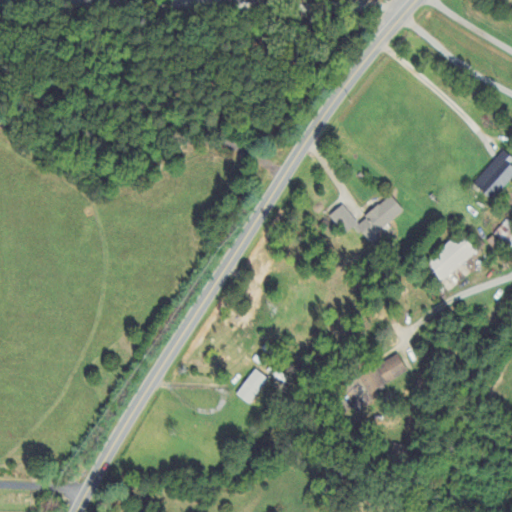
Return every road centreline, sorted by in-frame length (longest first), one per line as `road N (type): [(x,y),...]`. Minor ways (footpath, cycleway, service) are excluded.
road 1 (tertiary): [(63,511),(331,105),(417,0)]
road 2 (residential): [(414,3),(306,7),(89,34),(0,26)]
